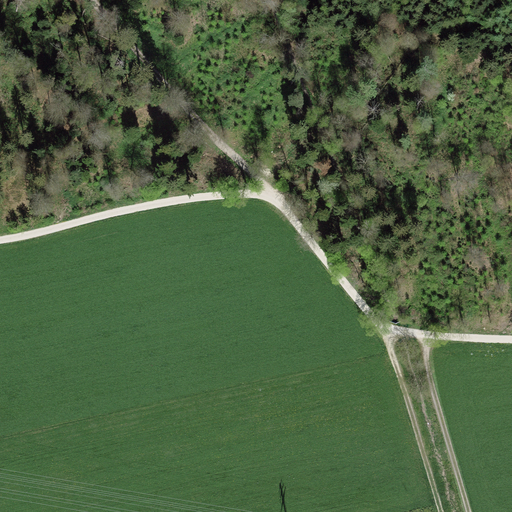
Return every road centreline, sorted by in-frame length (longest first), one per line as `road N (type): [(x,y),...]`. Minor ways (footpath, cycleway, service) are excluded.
road 1 (track): [(0,239),(135,207),(271,194),(385,326),(511,339)]
road 2 (track): [(271,194),(91,0)]
